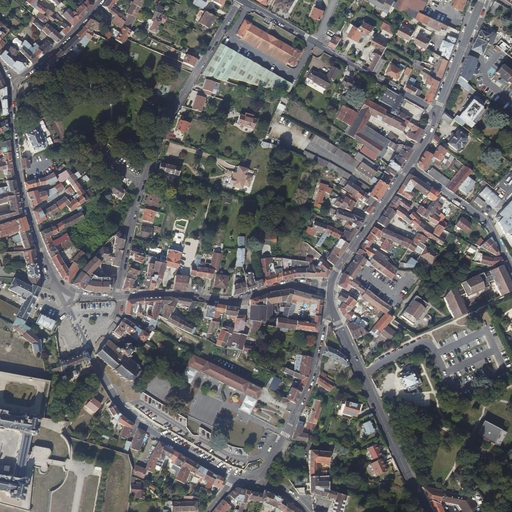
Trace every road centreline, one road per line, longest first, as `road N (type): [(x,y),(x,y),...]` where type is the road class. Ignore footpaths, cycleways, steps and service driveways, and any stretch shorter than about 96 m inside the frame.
road 1 (unclassified): [(116,297),(136,201),(166,125),(239,0)]
road 2 (residential): [(233,479),(130,417),(75,323)]
road 3 (secondary): [(425,511),(330,307)]
road 4 (secondary): [(8,85),(18,180),(66,296)]
road 5 (secondary): [(116,297),(230,302),(290,285),(330,289)]
road 6 (residential): [(330,307),(306,390),(258,485)]
road 7 (residential): [(407,167),(476,215),(511,268)]
road 8 (unknown): [(247,4),(232,40),(280,68),(295,72),(316,43)]
road 9 (secondary): [(330,289),(407,167)]
road 10 (secondary): [(437,111),(316,43)]
road 11 (residential): [(8,85),(44,62),(102,0)]
